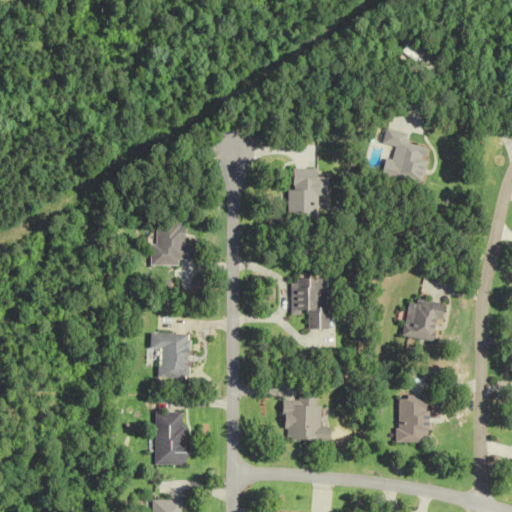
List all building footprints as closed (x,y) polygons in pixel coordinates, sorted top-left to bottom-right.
[(386,179),(427,187),(435,149),(412,144),(414,134),(391,129),(388,144),(401,147),(398,161),(390,159),(386,179)] [(333,178),(323,178),(323,169),(293,169),(293,222),(322,223),(322,196),(333,196),(333,178)] [(195,245),(185,244),(185,223),(156,223),(156,245),(151,245),(150,266),(179,266),(179,259),(194,259),(195,245)] [(293,313),(311,313),(310,330),(329,330),(330,280),(293,279),(293,313)] [(410,298),(403,336),(440,343),(447,305),(410,298)] [(191,334),(151,334),(151,350),(160,350),(160,378),(191,378),(191,334)] [(430,443),(431,396),(400,395),(399,443),(430,443)] [(333,441),(333,427),(321,427),(322,398),(286,398),(285,440),(333,441)] [(157,412),(157,465),(188,465),(188,412),(157,412)] [(153,511),(189,511),(190,511),(185,511),(185,501),(153,500),(153,511)]
